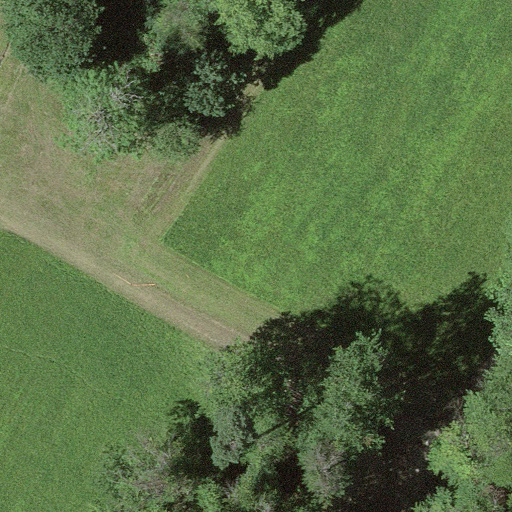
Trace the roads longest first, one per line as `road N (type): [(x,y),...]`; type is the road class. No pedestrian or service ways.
road 1 (track): [(430,455),(199,301),(133,270),(32,171),(24,64),(45,0)]
road 2 (track): [(393,511),(511,331)]
